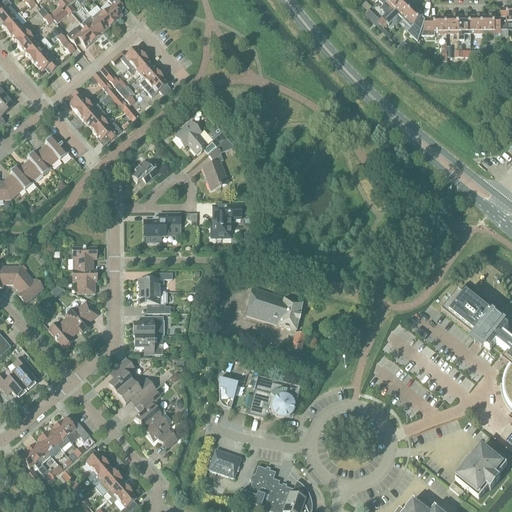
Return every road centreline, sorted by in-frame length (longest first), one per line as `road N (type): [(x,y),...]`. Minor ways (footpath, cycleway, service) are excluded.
road 1 (primary): [(481,198),(282,0)]
road 2 (unclassified): [(341,483),(377,473),(388,446),(382,424),(359,408),(336,409),(316,426),(311,451)]
road 3 (residential): [(42,105),(135,29),(173,65)]
road 4 (residential): [(153,506),(153,479),(69,385)]
road 5 (residential): [(69,385),(112,347),(113,256)]
road 6 (residential): [(113,256),(238,263)]
road 7 (residential): [(112,205),(110,185),(42,105)]
